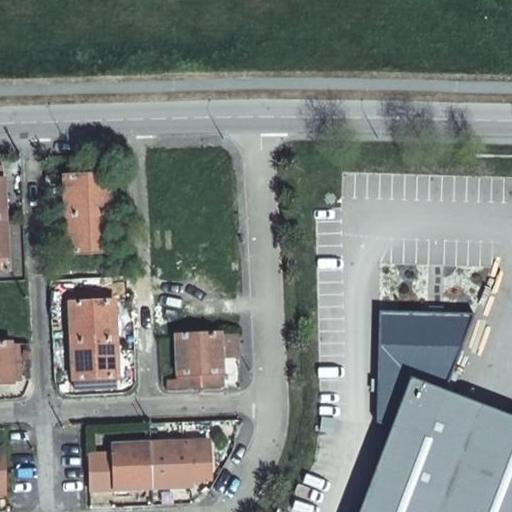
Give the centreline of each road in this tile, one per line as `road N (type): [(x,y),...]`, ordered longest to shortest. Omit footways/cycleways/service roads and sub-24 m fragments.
road 1 (residential): [(148,405),(134,117)]
road 2 (residential): [(43,409),(33,121)]
road 3 (residential): [(259,116),(270,400)]
road 4 (residential): [(259,116),(511,119)]
road 5 (residential): [(134,117),(259,116)]
road 6 (residential): [(270,400),(148,405)]
road 7 (residential): [(270,400),(263,455),(229,511)]
